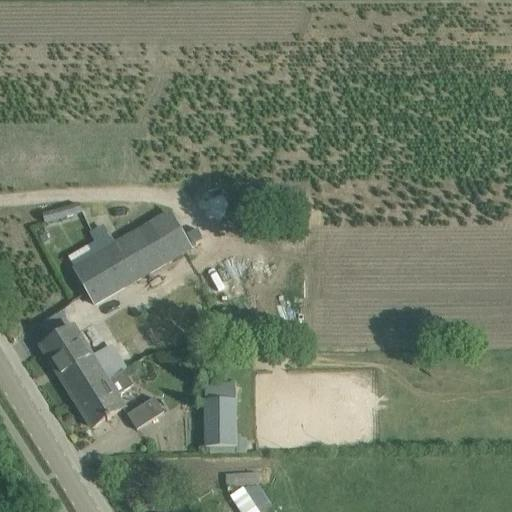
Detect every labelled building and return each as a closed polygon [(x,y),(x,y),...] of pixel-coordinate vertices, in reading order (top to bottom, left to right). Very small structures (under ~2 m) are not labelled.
[(79,206),(42,216),(44,224),(81,214),(79,206)] [(95,308),(188,252),(166,215),(73,271),(95,308)] [(75,327),(59,337),(42,348),(79,407),(127,378),(123,372),(121,374),(109,381),(96,360),(75,327)] [(133,387),(127,378),(79,407),(93,429),(106,421),(107,422),(126,411),(117,397),(133,387)] [(208,449),(239,449),(238,389),(208,389),(208,449)] [(137,432),(164,415),(155,400),(128,417),(137,432)] [(259,474),(226,476),(227,489),(260,487),(259,474)] [(258,511),(243,490),(230,498),(238,511),(258,511)]
